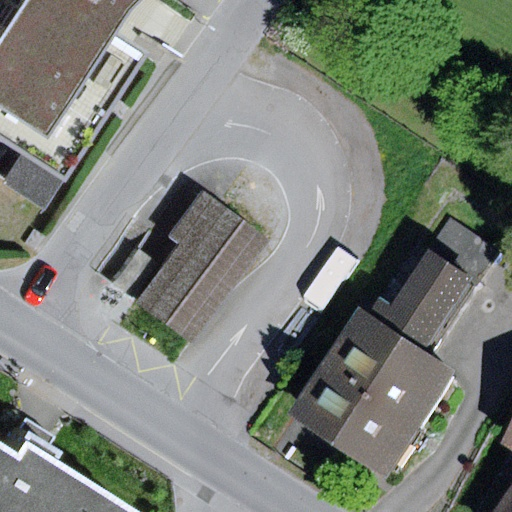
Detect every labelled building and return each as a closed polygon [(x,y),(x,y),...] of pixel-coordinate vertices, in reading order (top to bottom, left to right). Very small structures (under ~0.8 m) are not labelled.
[(107,0),(0,0),(0,157),(36,181),(120,55),(86,32),(107,1),(107,0)] [(261,238),(190,187),(157,233),(168,241),(127,298),(188,341),(261,238)] [(451,218),(428,252),(472,281),(481,288),(504,254),(451,218)] [(128,246),(104,277),(124,292),(148,260),(128,246)] [(428,252),(420,247),(374,318),(355,306),(286,412),(389,478),(459,371),(427,350),(472,281),(428,252)] [(0,436),(0,511),(109,511),(114,505),(37,454),(45,442),(26,430),(11,420),(0,436)] [(511,452),(511,423),(499,444),(511,452)] [(511,511),(511,480),(491,511),(511,511)]
